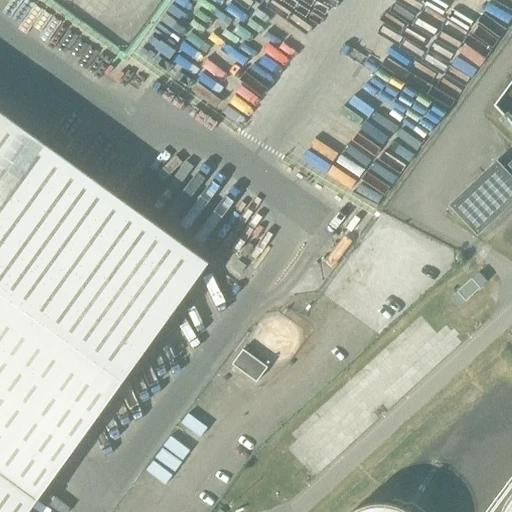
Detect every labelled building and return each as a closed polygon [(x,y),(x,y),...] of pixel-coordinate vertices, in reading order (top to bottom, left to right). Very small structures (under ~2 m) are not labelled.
[(0,511),(26,511),(209,260),(0,108),(0,511)] [(477,234),(511,201),(511,177),(497,161),(450,205),(456,212),(477,234)] [(487,282),(482,275),(451,301),(458,311),(490,284),(487,282)] [(266,321),(262,323),(259,326),(257,329),(255,333),(254,337),(254,341),(255,345),(256,349),(259,353),(261,356),(265,358),(268,360),(272,361),(277,361),(281,361),(284,360),(288,358),(291,355),(293,352),(295,348),(297,344),(297,340),(297,336),(296,333),(294,329),(292,326),(289,323),(285,321),(282,319),(278,319),(274,319),(270,319),(266,321)] [(267,367),(244,349),(232,364),(256,383),(267,367)] [(511,511),(511,492),(510,495),(508,498),(505,501),(504,504),(502,507),(501,511),(500,511),(511,511)] [(411,511),(410,511),(407,509),(404,507),(400,505),(397,504),(393,503),(389,502),(386,501),(382,501),(378,501),(374,502),(371,502),(367,503),(363,504),(360,506),(356,507),(353,509),(350,511),(349,511),(411,511)]
